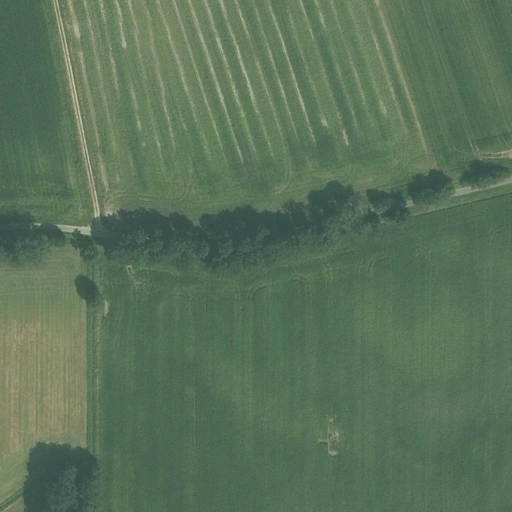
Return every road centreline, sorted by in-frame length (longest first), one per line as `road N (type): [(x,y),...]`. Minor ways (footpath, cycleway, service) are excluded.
road 1 (unclassified): [(0,227),(204,242),(511,179)]
road 2 (track): [(53,0),(98,232)]
